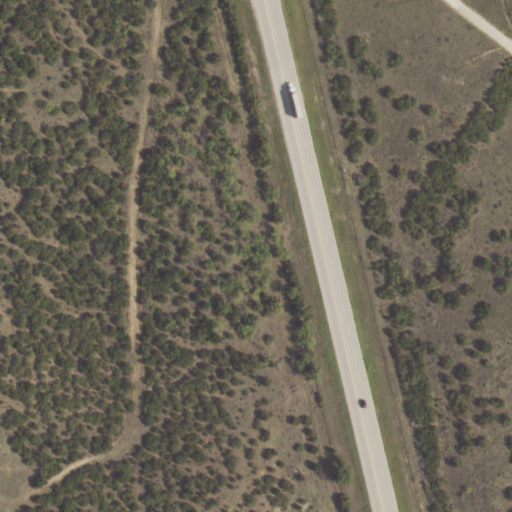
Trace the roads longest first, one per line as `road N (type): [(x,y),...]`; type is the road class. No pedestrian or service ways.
road 1 (primary): [(383,511),(260,0)]
road 2 (residential): [(238,511),(119,0)]
